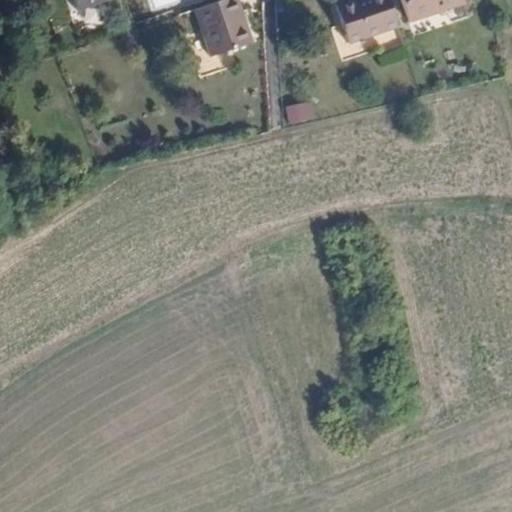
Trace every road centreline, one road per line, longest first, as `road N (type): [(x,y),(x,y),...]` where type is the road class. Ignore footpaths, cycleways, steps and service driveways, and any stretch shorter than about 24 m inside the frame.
road 1 (track): [(511,120),(504,92),(470,89),(94,181),(0,226)]
road 2 (track): [(272,0),(278,136)]
